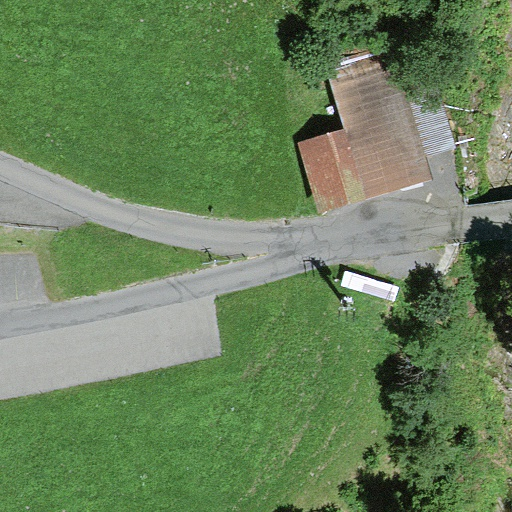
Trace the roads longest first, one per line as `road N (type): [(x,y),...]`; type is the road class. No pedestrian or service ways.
road 1 (unclassified): [(328,250),(190,235),(81,203),(0,167)]
road 2 (unclassified): [(328,250),(0,324)]
